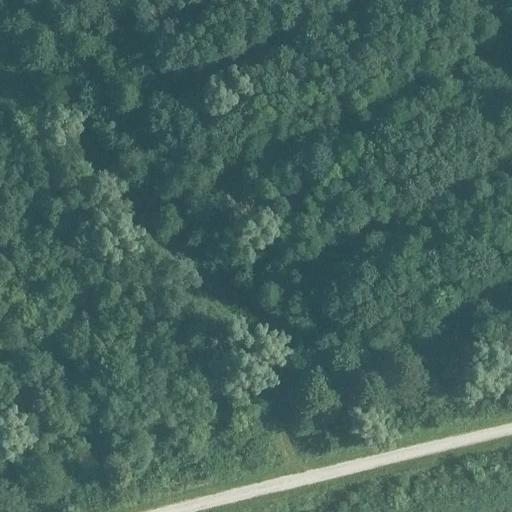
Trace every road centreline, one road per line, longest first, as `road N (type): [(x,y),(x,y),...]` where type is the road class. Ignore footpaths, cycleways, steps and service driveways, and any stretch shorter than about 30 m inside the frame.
road 1 (track): [(312,481),(260,367),(0,49)]
road 2 (track): [(186,511),(511,432)]
